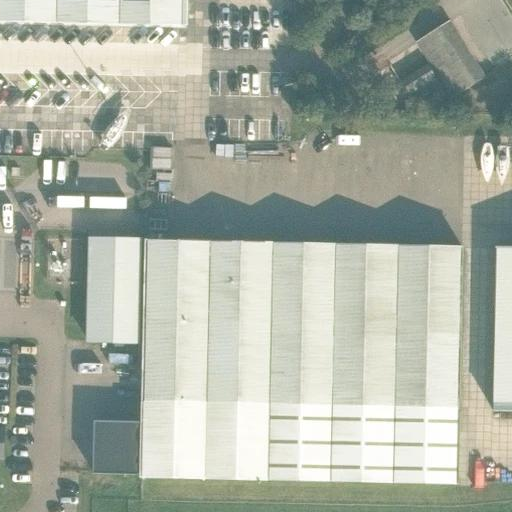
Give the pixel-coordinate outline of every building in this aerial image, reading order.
[(0,0),(0,21),(182,25),(183,0),(0,0)] [(451,97),(484,76),(449,22),(417,43),(451,97)] [(414,101),(439,85),(427,65),(401,82),(414,101)] [(369,102),(378,97),(368,78),(358,83),(369,102)] [(379,142),(380,131),(360,131),(360,142),(379,142)] [(171,148),(150,147),(149,169),(170,170),(171,148)] [(137,342),(140,241),(89,240),(87,341),(137,342)] [(146,241),(141,422),(93,421),(92,473),(140,474),(140,477),(456,484),(461,248),(146,241)] [(511,247),(496,248),(493,411),(511,411),(511,247)] [(8,444),(7,483),(24,484),(25,445),(8,444)]
